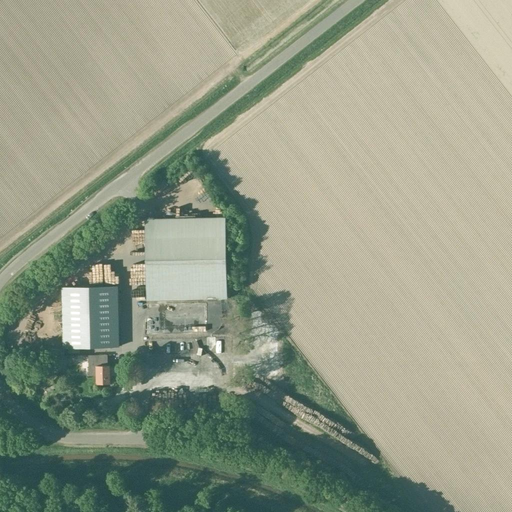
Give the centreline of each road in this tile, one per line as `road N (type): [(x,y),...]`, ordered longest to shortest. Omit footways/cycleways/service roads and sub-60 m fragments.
road 1 (unclassified): [(0,280),(357,0)]
road 2 (unclassified): [(358,511),(226,454),(47,433),(0,393)]
